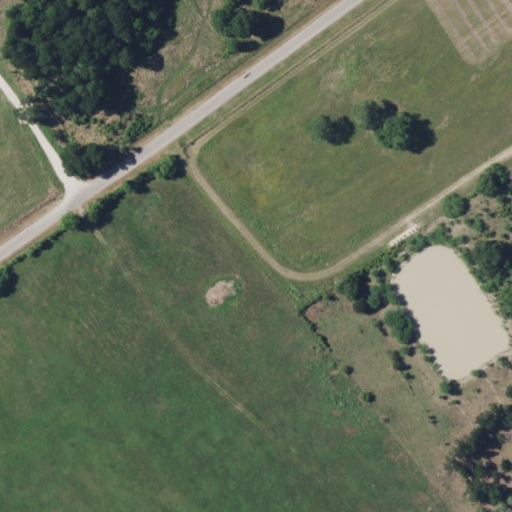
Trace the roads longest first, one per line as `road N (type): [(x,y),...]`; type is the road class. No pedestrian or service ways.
road 1 (residential): [(0,255),(365,0)]
road 2 (residential): [(511,158),(375,247),(309,274),(272,260),(168,138)]
